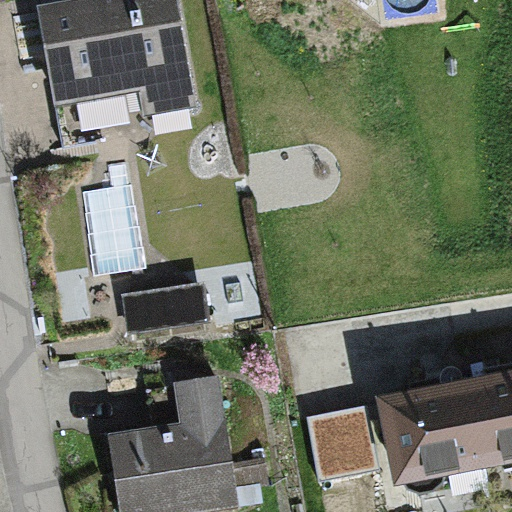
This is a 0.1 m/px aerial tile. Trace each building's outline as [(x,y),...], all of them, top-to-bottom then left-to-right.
[(54,102),(62,150),(129,138),(121,90),(187,79),(172,0),(103,0),(43,11),(59,101),(54,102)] [(198,288),(169,292),(173,322),(203,317),(198,288)] [(342,360),(338,332),(289,339),(294,367),(342,360)] [(511,363),(483,369),(486,382),(465,386),(479,462),(511,455),(511,363)] [(445,390),(443,377),(409,384),(412,397),(384,402),(399,477),(407,489),(419,494),(432,492),(444,482),(447,468),(479,462),(465,386),(445,390)] [(216,379),(146,390),(152,429),(109,436),(120,511),(211,511),(212,510),(239,506),(236,488),(266,484),(262,459),(232,464),(227,431),(224,431),(216,379)] [(374,404),(312,416),(324,476),(386,464),(374,404)]
